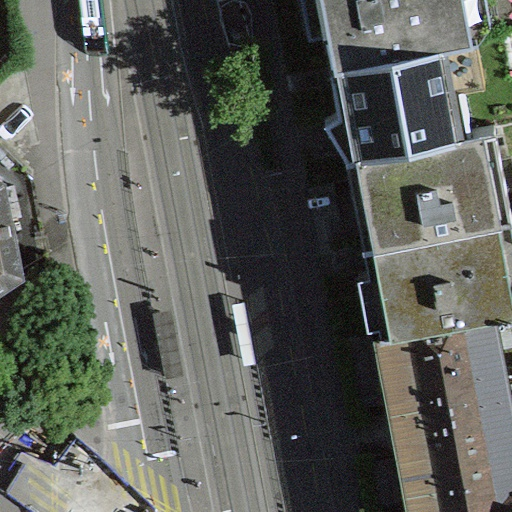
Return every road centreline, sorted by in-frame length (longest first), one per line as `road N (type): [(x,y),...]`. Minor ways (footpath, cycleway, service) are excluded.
road 1 (primary): [(308,511),(191,0)]
road 2 (primary): [(86,0),(99,204),(161,511)]
